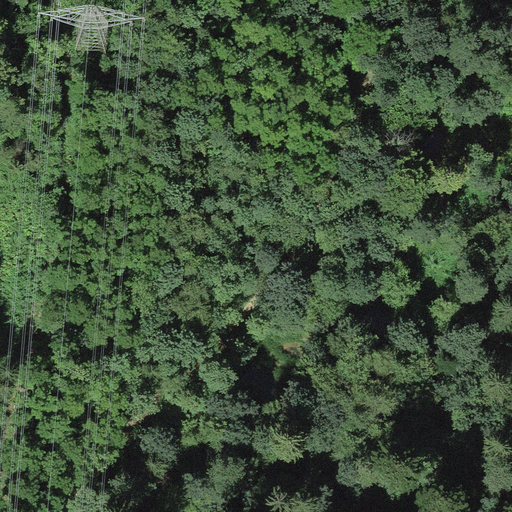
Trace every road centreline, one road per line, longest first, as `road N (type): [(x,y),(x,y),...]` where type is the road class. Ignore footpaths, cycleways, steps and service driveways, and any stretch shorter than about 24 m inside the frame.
road 1 (track): [(390,0),(356,124),(295,260),(62,511)]
road 2 (track): [(0,503),(67,202),(70,107),(52,0)]
road 3 (track): [(326,0),(356,124)]
